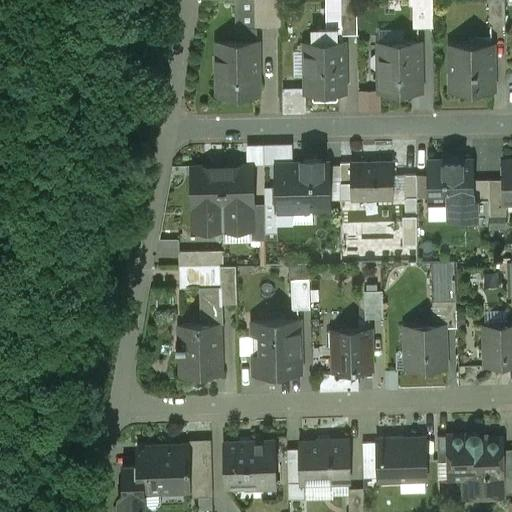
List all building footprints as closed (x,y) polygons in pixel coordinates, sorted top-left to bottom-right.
[(280,0),(254,0),(255,27),(281,27),(280,0)] [(340,0),(328,0),(328,31),(319,32),(319,42),(343,41),(343,35),(341,35),(340,0)] [(357,35),(356,0),(340,0),(341,35),(343,35),(357,35)] [(432,0),(416,0),(417,29),(433,29),(432,0)] [(504,0),(488,0),(489,26),(505,26),(504,0)] [(257,41),(217,41),(218,95),(258,95),(257,41)] [(345,93),(344,41),(319,42),(305,42),(306,94),(345,93)] [(420,92),(419,42),(379,43),(380,93),(420,92)] [(491,44),(451,45),(452,92),(492,91),(491,44)] [(470,163),(446,163),(446,162),(427,162),(428,202),(456,202),(455,201),(471,201),(471,202),(473,202),(472,180),(472,161),(470,161),(470,163)] [(326,164),(326,166),(292,166),(293,198),(308,198),(308,208),(329,208),(328,163),(326,164)] [(351,184),(351,163),(340,163),(340,184),(351,184)] [(391,163),(351,163),(352,199),(392,198),(391,163)] [(292,164),(276,164),(276,198),(293,198),(292,166),(292,164)] [(223,231),(222,165),(192,166),(193,232),(223,231)] [(253,204),(252,165),(222,165),(223,231),(252,231),(251,225),(253,225),(253,204)] [(416,175),(404,175),(404,198),(416,198),(416,175)] [(488,217),(488,180),(472,180),(473,202),(474,202),(475,217),(488,217)] [(504,180),(488,180),(488,217),(506,216),(505,203),(504,203),(504,180)] [(271,212),(271,203),(265,203),(265,204),(265,230),(273,230),(273,212),(271,212)] [(265,230),(265,204),(253,204),(253,225),(251,225),(252,231),(252,240),(265,240),(265,230)] [(404,243),(418,242),(418,228),(403,228),(404,243)] [(223,250),(179,251),(179,265),(220,265),(224,265),(223,250)] [(455,262),(431,262),(432,302),(456,301),(455,262)] [(220,265),(179,265),(180,287),(199,287),(221,286),(220,265)] [(237,303),(236,265),(224,265),(220,265),(221,286),(222,286),(222,303),(237,303)] [(309,279),(291,280),(292,310),(310,309),(309,279)] [(221,286),(199,287),(201,323),(220,322),(223,322),(222,303),(222,286),(221,286)] [(383,319),(382,291),(364,291),(365,319),(383,319)] [(456,301),(432,302),(433,325),(444,324),(445,328),(457,328),(456,301)] [(299,319),(252,320),(254,374),(300,373),(299,319)] [(201,323),(178,324),(179,346),(176,346),(176,351),(179,351),(180,376),(222,375),(220,322),(201,323)] [(433,325),(404,326),(405,370),(446,368),(445,328),(444,324),(433,325)] [(511,324),(484,326),(485,367),(511,365),(511,324)] [(371,329),(330,330),(330,332),(326,332),(327,346),(331,346),(331,372),(372,371),(371,329)] [(500,438),(480,439),(479,436),(474,434),(470,435),(437,436),(438,462),(450,462),(450,478),(464,478),(465,495),(511,493),(511,449),(501,450),(500,438)] [(403,439),(403,437),(379,438),(379,443),(380,478),(380,479),(425,477),(424,439),(403,439)] [(189,439),(189,448),(211,447),(211,438),(189,439)] [(349,439),(317,440),(317,442),(299,443),(299,449),(300,483),(303,483),(350,482),(349,439)] [(275,441),(223,443),(225,487),(245,487),(245,489),(276,488),(275,441)] [(379,443),(362,443),(363,478),(380,478),(379,443)] [(188,444),(137,446),(137,466),(138,493),(139,493),(188,491),(190,491),(189,448),(188,444)] [(211,447),(189,448),(190,491),(188,491),(189,497),(213,497),(211,447)] [(299,449),(287,449),(288,500),(304,499),(303,483),(300,483),(299,449)] [(137,466),(122,466),(122,467),(124,467),(124,488),(119,494),(120,511),(119,511),(153,511),(154,511),(153,511),(142,511),(142,510),(140,510),(139,493),(138,493),(137,466)] [(364,511),(363,488),(348,489),(349,511),(364,511)]
